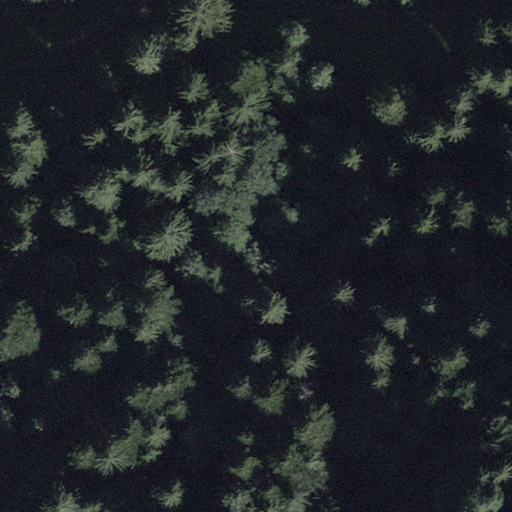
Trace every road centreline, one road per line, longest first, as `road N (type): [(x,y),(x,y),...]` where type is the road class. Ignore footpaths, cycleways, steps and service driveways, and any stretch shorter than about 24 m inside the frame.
road 1 (unclassified): [(257,0),(373,20),(458,19),(511,0)]
road 2 (unclassified): [(0,72),(55,60),(146,0)]
